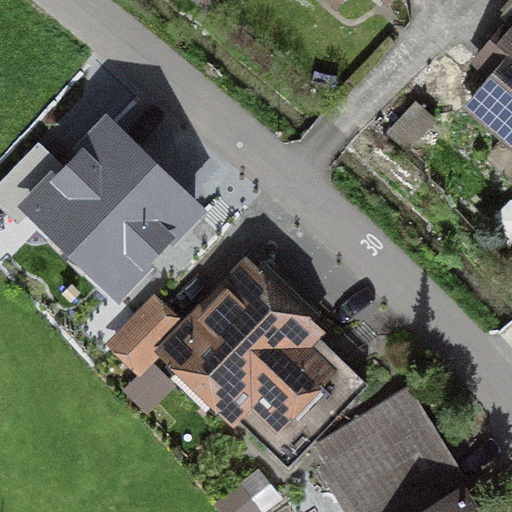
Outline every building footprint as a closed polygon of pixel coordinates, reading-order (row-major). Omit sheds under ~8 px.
[(511,79),(490,109),(511,125),(511,79)] [(107,126),(31,205),(117,289),(194,210),(107,126)] [(247,270),(168,351),(287,466),(366,384),(335,355),(320,370),(301,353),(301,340),(310,331),(247,270)] [(140,367),(178,327),(152,303),(114,343),(140,367)] [(473,511),(402,396),(319,449),(359,511),(473,511)]
